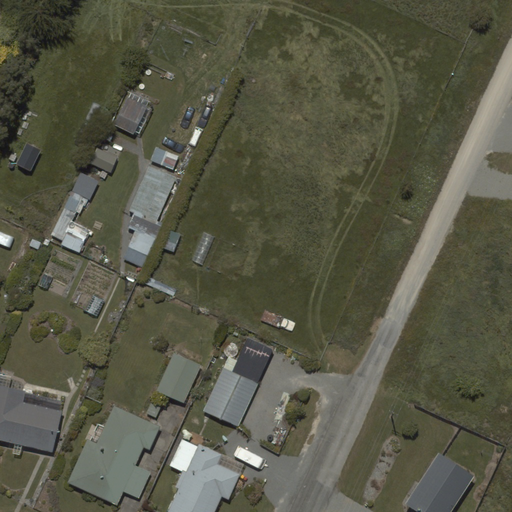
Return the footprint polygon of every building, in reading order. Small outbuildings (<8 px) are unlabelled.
[(154,108),(131,95),(115,121),(138,134),(154,108)] [(173,176),(145,166),(127,211),(155,222),(173,176)] [(50,233),(61,239),(58,244),(79,256),(95,230),(73,218),(80,207),(69,201),(50,233)] [(154,238),(136,230),(124,258),(142,266),(154,238)] [(302,270),(289,262),(277,284),(289,291),(302,270)] [(199,367),(171,352),(154,390),(183,403),(199,367)] [(254,387),(218,367),(200,408),(237,425),(254,387)] [(23,390),(0,386),(0,439),(58,452),(65,412),(23,401),(23,390)] [(154,425),(103,400),(66,482),(115,503),(121,490),(139,500),(152,473),(135,465),(154,425)] [(167,464),(179,470),(164,511),(213,511),(220,495),(227,497),(235,474),(216,465),(221,452),(199,444),(179,437),(167,464)] [(452,511),(472,477),(435,454),(406,505),(418,511),(417,511),(452,511)]
